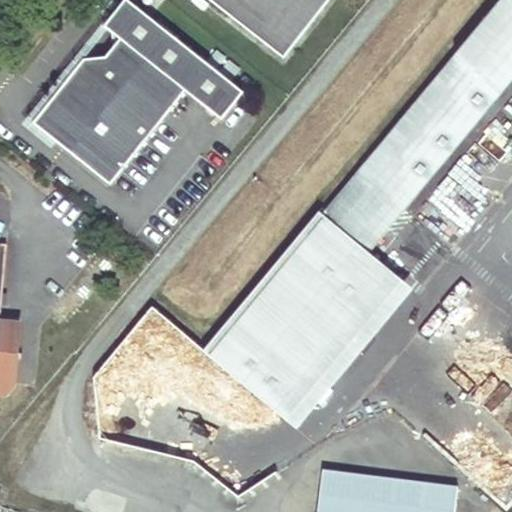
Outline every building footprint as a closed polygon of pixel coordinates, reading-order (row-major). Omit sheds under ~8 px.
[(107,183),(181,88),(218,117),(239,90),(125,0),(118,0),(100,24),(107,30),(109,45),(101,55),(79,58),(29,122),(107,183)] [(205,0),(279,58),(325,0),(205,0)] [(511,0),(500,0),(359,171),(405,208),(406,209),(511,79),(511,0)] [(368,253),(405,208),(359,171),(322,215),(368,253)] [(286,421),(402,281),(368,253),(322,215),(206,355),(251,392),(286,421)] [(0,307),(7,242),(0,241),(0,392),(3,392),(12,381),(18,322),(0,319),(0,307)] [(454,511),(458,488),(323,470),(317,511),(454,511)]
